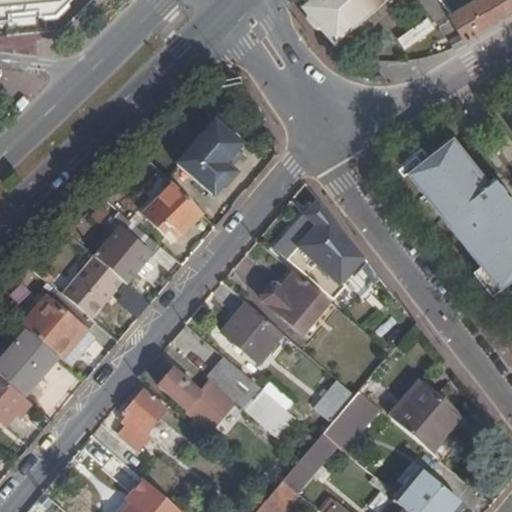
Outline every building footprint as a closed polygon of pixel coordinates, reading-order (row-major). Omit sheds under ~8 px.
[(30,0),(38,31),(63,29),(93,0),(30,0)] [(303,0),(299,4),(331,40),(379,0),(303,0)] [(511,11),(511,0),(469,0),(449,12),(442,16),(456,44),(511,11)] [(403,49),(434,31),(427,20),(396,38),(403,49)] [(214,122),(177,166),(215,198),(235,174),(225,166),(242,146),(239,138),(222,124),(214,122)] [(481,175),(444,127),(418,148),(412,142),(392,158),(472,259),(465,265),(484,288),(491,282),(511,265),(511,202),(486,171),(481,175)] [(159,224),(178,241),(201,215),(196,209),(174,188),(144,218),(155,228),(159,224)] [(317,201),(275,250),(331,298),(363,261),(317,201)] [(112,225),(120,232),(97,260),(123,282),(128,286),(161,248),(120,214),(112,225)] [(97,260),(94,258),(63,296),(91,321),(123,282),(97,260)] [(293,272),(287,267),(273,284),(279,290),(293,272)] [(259,301),(299,335),(328,302),(293,272),(279,290),(273,284),(268,285),(259,296),(259,301)] [(21,328),(23,330),(57,359),(70,369),(93,339),(88,334),(96,324),(91,321),(63,296),(57,292),(49,302),(45,299),(21,328)] [(221,333),(257,364),(281,334),(246,304),(221,333)] [(397,306),(369,338),(390,355),(414,327),(397,306)] [(57,359),(23,330),(0,356),(0,378),(25,399),(57,359)] [(245,412),(279,440),(295,420),(223,357),(208,375),(247,408),(245,412)] [(210,402),(172,370),(159,387),(187,411),(191,407),(200,414),(210,402)] [(0,423),(5,428),(27,401),(25,399),(0,378),(0,423)] [(338,382),(315,410),(331,424),(348,405),(355,397),(338,382)] [(422,386),(393,421),(430,454),(460,419),(422,386)] [(130,420),(118,434),(139,452),(151,438),(147,435),(166,411),(142,391),(123,414),(130,420)] [(348,405),(331,424),(323,434),(338,447),(341,450),(363,425),(351,414),(355,410),(348,405)] [(323,434),(318,439),(283,480),(298,492),(314,474),(322,465),(338,447),(323,434)] [(328,470),(322,465),(314,474),(321,479),(328,470)] [(403,489),(392,501),(404,511),(461,511),(461,506),(411,466),(396,484),(403,489)] [(175,511),(168,506),(170,504),(133,473),(120,488),(148,511),(175,511)] [(283,480),(271,493),(265,501),(275,510),(278,511),(295,511),(299,508),(293,503),(300,494),(298,492),(283,480)] [(273,511),(275,510),(265,501),(255,511),(273,511)]
